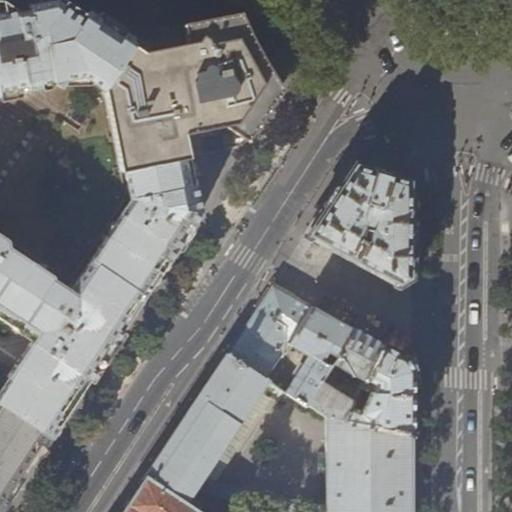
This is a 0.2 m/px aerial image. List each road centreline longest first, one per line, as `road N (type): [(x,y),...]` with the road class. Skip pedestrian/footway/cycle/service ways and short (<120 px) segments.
road 1 (residential): [(81,511),(342,111),(388,79),(413,74),(469,83)]
road 2 (tertiary): [(463,511),(469,83)]
